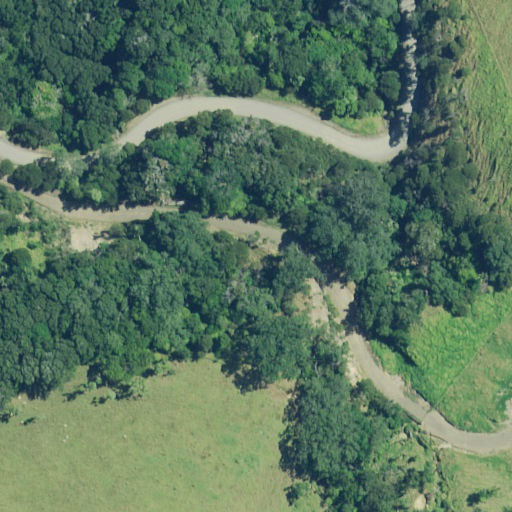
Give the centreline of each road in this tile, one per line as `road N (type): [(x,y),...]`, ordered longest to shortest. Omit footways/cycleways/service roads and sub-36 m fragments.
road 1 (track): [(511,440),(460,440),(401,394),(353,346),(316,272),(276,232),(178,224),(20,153)]
road 2 (unclassified): [(409,0),(414,108),(409,125),(385,145),(367,147),(286,112),(215,99),(148,121),(102,156),(68,162),(0,144)]
